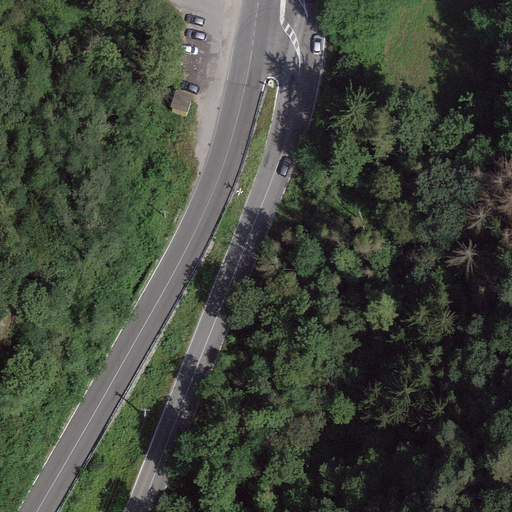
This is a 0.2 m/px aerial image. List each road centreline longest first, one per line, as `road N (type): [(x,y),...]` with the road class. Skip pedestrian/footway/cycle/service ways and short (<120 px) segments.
road 1 (secondary): [(141,511),(244,224),(290,57),(292,0)]
road 2 (tertiary): [(251,44),(195,225),(31,511)]
